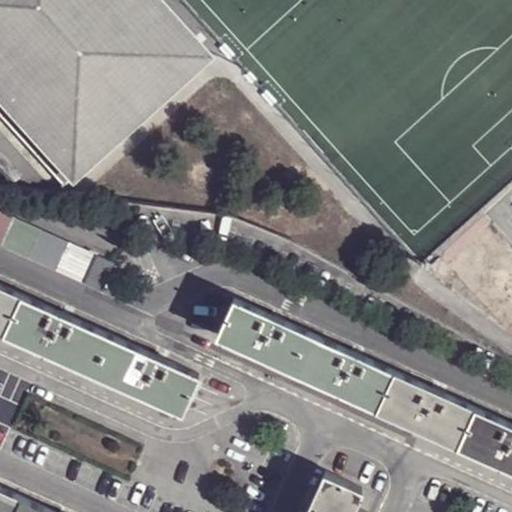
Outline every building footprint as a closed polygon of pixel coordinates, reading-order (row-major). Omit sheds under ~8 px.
[(0,0),(0,74),(75,159),(109,129),(127,113),(203,44),(199,42),(198,43),(159,0),(0,0)] [(117,137),(109,129),(75,159),(0,74),(0,106),(64,178),(62,180),(65,183),(117,137)] [(0,208),(0,239),(90,280),(101,254),(0,208)] [(101,254),(90,280),(106,287),(118,261),(101,254)] [(0,280),(0,325),(23,336),(114,377),(186,410),(203,373),(0,280)] [(511,420),(239,296),(222,332),(303,370),(380,405),(464,442),(511,464),(511,420)] [(357,511),(369,487),(331,470),(312,511),(357,511)] [(63,511),(0,483),(0,511),(63,511)]
